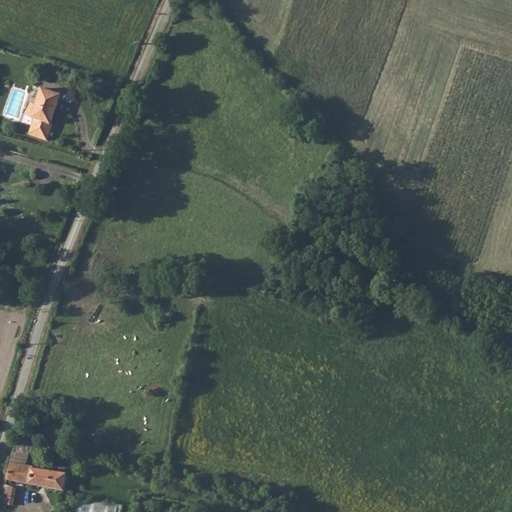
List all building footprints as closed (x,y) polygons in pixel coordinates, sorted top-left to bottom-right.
[(61,95),(42,88),(36,105),(32,117),(35,119),(33,126),(30,134),(47,141),(52,127),(51,124),(61,95)] [(35,119),(32,117),(36,105),(32,103),(30,108),(27,107),(22,122),(33,126),(35,119)] [(18,436),(16,443),(29,445),(31,438),(18,436)] [(31,466),(22,465),(29,445),(16,443),(11,461),(6,479),(11,479),(65,491),(68,474),(31,468),(31,466)] [(4,488),(3,497),(10,498),(12,489),(4,488)] [(1,504),(9,505),(10,498),(3,497),(1,504)] [(81,500),(80,511),(122,511),(124,503),(81,500)]
